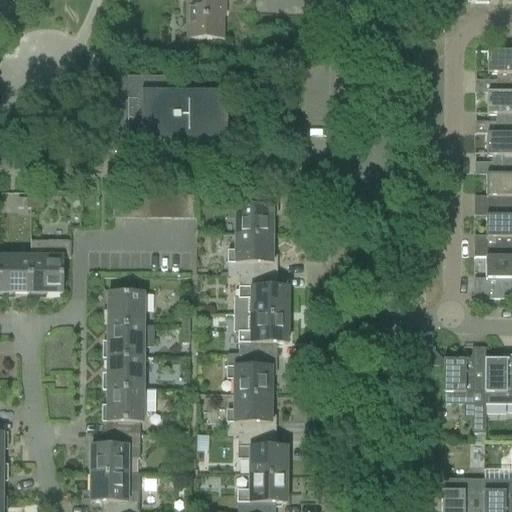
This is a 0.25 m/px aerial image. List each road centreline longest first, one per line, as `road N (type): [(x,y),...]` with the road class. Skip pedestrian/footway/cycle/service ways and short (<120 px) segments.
road 1 (residential): [(451,318),(452,38),(472,26),(511,26)]
road 2 (residential): [(336,511),(340,176)]
road 3 (unclassified): [(61,511),(38,433),(31,329),(0,323)]
road 4 (residential): [(381,511),(385,319)]
road 5 (residential): [(340,176),(339,0)]
road 6 (residential): [(386,174),(387,0)]
road 7 (residential): [(385,319),(386,174)]
